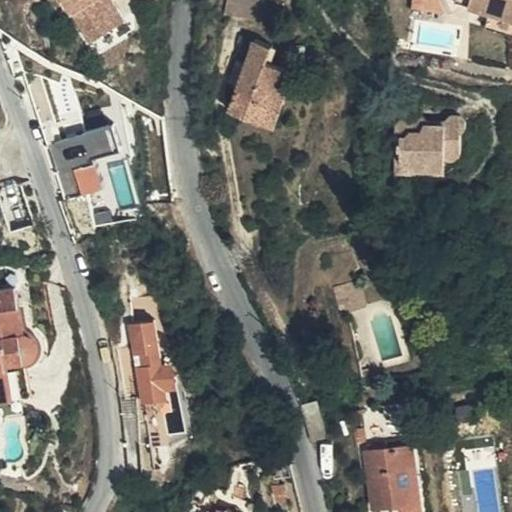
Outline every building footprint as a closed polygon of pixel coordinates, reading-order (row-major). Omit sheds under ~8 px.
[(67,0),(95,38),(127,16),(115,0),(67,0)] [(263,0),(230,0),(229,12),(260,18),(263,0)] [(442,0),(416,0),(415,5),(447,10),(442,0)] [(511,0),(472,0),(472,3),(491,9),(511,14),(511,0)] [(511,14),(491,9),(487,22),(511,29),(511,14)] [(261,34),(232,108),(276,125),(290,91),(284,88),(292,66),(275,60),(282,43),(261,34)] [(447,123),(429,124),(430,118),(424,112),(412,113),(407,119),(401,119),(397,123),(396,130),(404,138),(404,157),(410,163),(415,163),(421,169),(442,168),(450,160),(451,157),(460,157),(466,151),(466,128),(470,125),(470,117),(465,112),(453,112),(447,118),(447,123)] [(99,158),(76,164),(84,192),(107,186),(99,158)] [(343,312),(367,306),(360,279),(336,286),(343,312)] [(24,331),(20,305),(25,304),(21,284),(0,287),(0,415),(26,412),(24,397),(34,395),(29,360),(31,359),(36,354),(38,352),(39,347),(39,341),(36,336),(30,332),(24,331)] [(132,297),(135,317),(162,313),(159,293),(132,297)] [(166,361),(158,318),(131,323),(145,400),(172,396),(171,385),(181,383),(177,359),(166,361)] [(369,383),(372,393),(380,390),(377,381),(369,383)] [(434,413),(432,398),(408,402),(411,416),(434,413)] [(339,443),(327,411),(313,417),(325,448),(339,443)] [(376,449),(370,420),(364,421),(369,454),(376,449)] [(434,511),(424,452),(377,459),(385,511),(411,511),(415,511),(434,511)]
